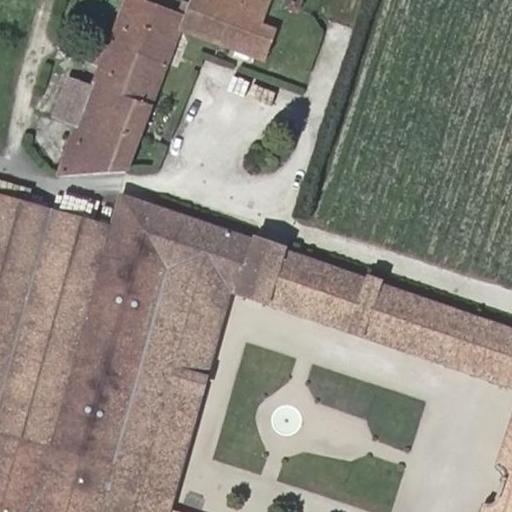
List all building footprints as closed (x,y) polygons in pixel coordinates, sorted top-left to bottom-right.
[(262,25),(271,0),(191,0),(186,15),(145,0),(127,0),(93,88),(66,79),(52,113),(79,124),(58,176),(127,171),(166,65),(181,28),(264,60),(275,30),(262,25)] [(299,12),(303,0),(288,0),(286,7),(299,12)] [(39,93),(34,107),(52,113),(66,79),(49,73),(41,92),(39,93)] [(230,290),(242,235),(124,194),(122,194),(112,227),(0,197),(0,511),(168,511),(169,510),(230,290)] [(511,327),(242,235),(230,290),(443,363),(466,371),(511,386),(511,425),(499,465),(505,475),(503,481),(511,483),(511,327)] [(435,385),(459,393),(466,371),(443,363),(435,385)] [(511,483),(503,481),(499,495),(511,499),(511,483)] [(511,511),(511,499),(499,495),(497,500),(493,503),(486,504),(483,511),(511,511)]
